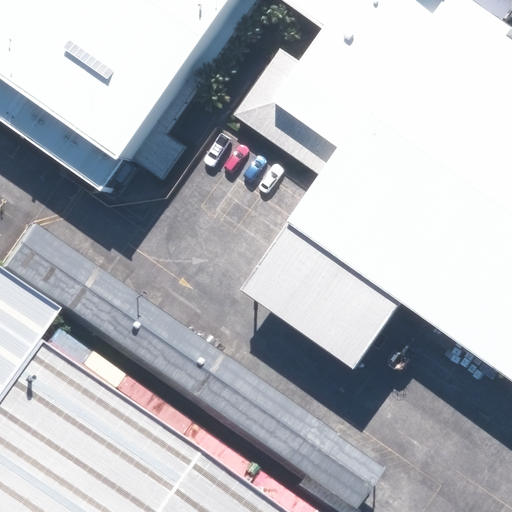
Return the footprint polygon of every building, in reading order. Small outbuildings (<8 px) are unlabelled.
[(511,0),(0,0),(0,108),(110,188),(113,190),(135,159),(164,179),(186,148),(166,134),(261,0),(289,0),(332,31),(280,103),(349,151),(243,293),(369,376),(420,303),(511,368),(511,27),(510,26),(511,22),(511,0)] [(297,483),(338,511),(356,511),(357,511),(351,506),(386,457),(338,424),(333,431),(31,224),(2,266),(303,474),(297,483)] [(0,400),(43,340),(62,314),(0,269),(0,400)] [(0,511),(287,511),(43,340),(0,400),(0,511)] [(377,470),(353,506),(361,511),(393,511),(407,492),(377,470)]
